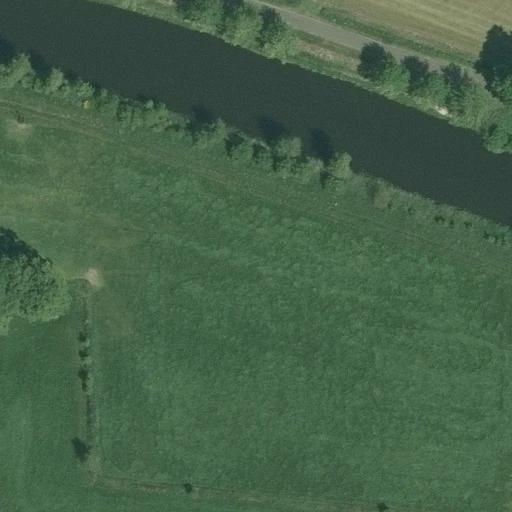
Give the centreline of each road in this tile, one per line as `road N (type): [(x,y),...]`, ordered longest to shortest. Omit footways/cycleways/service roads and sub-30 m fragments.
road 1 (track): [(511,267),(66,116),(0,101)]
road 2 (unclassified): [(511,100),(224,0)]
